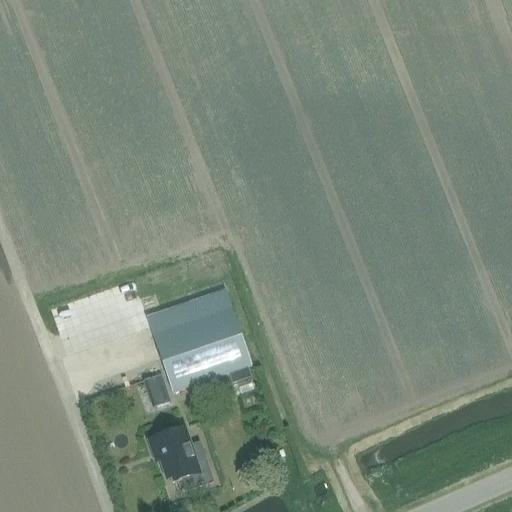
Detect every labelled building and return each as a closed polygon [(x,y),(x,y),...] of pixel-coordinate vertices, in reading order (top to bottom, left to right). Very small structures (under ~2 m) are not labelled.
[(252,368),(226,292),(147,319),(151,329),(154,338),(173,395),(252,368)] [(248,369),(229,376),(233,385),(252,379),(248,369)] [(147,377),(155,399),(168,395),(160,372),(147,377)] [(252,380),(238,385),(241,395),(256,390),(252,380)] [(182,477),(183,481),(200,475),(185,429),(150,441),(154,455),(159,453),(168,481),(182,477)]
